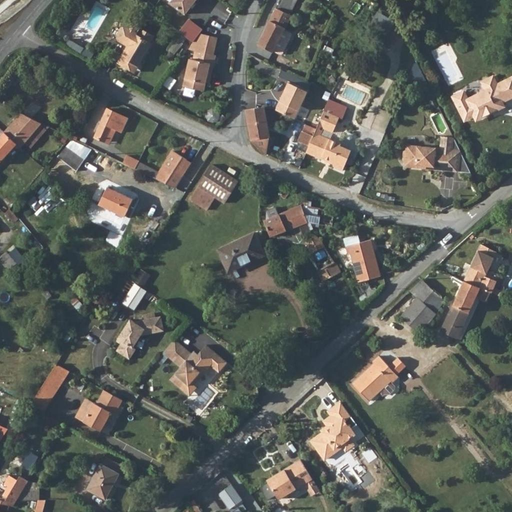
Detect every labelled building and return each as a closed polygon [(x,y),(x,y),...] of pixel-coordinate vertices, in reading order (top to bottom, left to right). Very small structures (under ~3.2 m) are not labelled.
[(166,0),(165,2),(180,15),(191,0),(166,0)] [(291,2),(285,0),(280,0),(277,6),(287,10),(291,2)] [(292,16),(276,9),(258,45),(273,52),(274,50),(285,28),(292,16)] [(381,11),(371,25),(388,35),(397,21),(381,11)] [(153,34),(129,21),(126,26),(123,25),(119,27),(116,33),(118,39),(127,44),(117,62),(134,71),(153,34)] [(292,32),(285,28),(274,50),(281,54),(283,53),(293,35),(292,32)] [(185,58),(180,85),(203,89),(204,83),(208,84),(215,36),(197,33),(190,42),(188,49),(192,51),(191,59),(185,58)] [(72,39),(68,44),(82,54),(86,49),(72,39)] [(511,78),(498,85),(494,77),(493,78),(484,82),(488,90),(469,100),(465,92),(455,96),(467,120),(474,116),(481,118),(500,109),(502,102),(511,96),(511,78)] [(296,119),(308,90),(289,82),(276,111),(296,119)] [(467,120),(455,96),(454,97),(465,121),(467,120)] [(349,107),(329,99),(325,110),(341,117),(344,118),(349,107)] [(264,107),(246,109),(252,139),(264,153),(267,154),(270,136),(264,107)] [(107,108),(95,136),(106,141),(112,126),(117,129),(122,131),(128,118),(107,108)] [(390,125),(393,112),(379,109),(376,126),(380,127),(381,123),(390,125)] [(341,117),(325,110),(308,152),(323,159),(324,156),(333,160),(336,166),(344,170),(353,149),(342,145),(343,143),(322,134),(325,127),(335,132),(341,117)] [(22,113),(4,132),(18,144),(21,147),(41,123),(22,113)] [(112,126),(106,141),(111,143),(117,129),(112,126)] [(0,163),(18,144),(4,132),(0,136),(0,163)] [(81,171),(93,148),(71,137),(51,175),(62,180),(70,166),(81,171)] [(405,162),(404,167),(422,169),(422,166),(433,167),(432,170),(441,171),(442,169),(458,170),(458,173),(470,174),(454,140),(441,139),(440,149),(406,146),(406,151),(404,152),(403,160),(405,162)] [(136,168),(162,180),(165,174),(174,179),(186,158),(172,150),(160,172),(139,162),(136,168)] [(126,156),(123,162),(136,168),(139,162),(126,156)] [(174,179),(180,182),(192,162),(186,158),(174,179)] [(239,181),(212,165),(190,200),(208,211),(216,198),(224,203),(239,181)] [(133,198),(107,187),(100,205),(125,216),(133,198)] [(14,196),(7,204),(11,209),(19,200),(14,196)] [(303,206),(264,220),(271,236),(298,226),(303,235),(312,231),(308,222),(303,206)] [(334,225),(334,210),(303,206),(308,222),(334,225)] [(233,270),(267,251),(255,231),(221,250),(233,270)] [(344,239),(348,255),(351,254),(354,264),(359,282),(381,276),(371,240),(360,243),(358,235),(344,239)] [(325,281),(340,273),(341,272),(320,239),(317,236),(306,241),(311,252),(309,254),(325,281)] [(485,278),(486,277),(489,270),(497,251),(481,244),(469,271),(485,278)] [(9,255),(17,265),(20,263),(11,252),(9,255)] [(345,266),(354,264),(351,254),(348,255),(342,256),(345,266)] [(17,265),(9,255),(3,259),(11,269),(17,265)] [(143,269),(138,281),(144,283),(149,272),(143,269)] [(469,271),(465,280),(490,292),(492,293),(496,282),(486,277),(485,278),(469,271)] [(444,301),(440,295),(422,279),(410,290),(417,297),(426,304),(422,310),(428,314),(431,309),(436,313),(444,301)] [(137,284),(130,280),(118,299),(124,303),(137,284)] [(487,299),(490,292),(465,280),(445,323),(460,331),(477,295),(487,299)] [(135,310),(147,291),(137,284),(124,303),(135,310)] [(426,304),(417,297),(405,310),(421,323),(426,325),(433,317),(428,314),(422,310),(426,304)] [(420,332),(426,325),(421,323),(405,310),(400,315),(420,332)] [(162,317),(150,319),(145,320),(135,322),(131,319),(119,338),(124,341),(117,351),(130,359),(137,349),(134,347),(142,335),(165,332),(162,317)] [(206,346),(198,355),(196,358),(192,354),(175,340),(164,353),(181,367),(169,380),(176,386),(182,380),(188,386),(198,373),(204,373),(211,366),(219,373),(227,364),(206,346)] [(391,381),(397,375),(378,354),(372,360),(373,362),(353,380),(369,398),(390,380),(391,381)] [(73,370),(59,362),(50,375),(64,384),(73,370)] [(197,388),(193,385),(204,373),(198,373),(188,386),(182,380),(176,386),(188,397),(197,388)] [(64,384),(50,375),(40,392),(54,400),(64,384)] [(116,415),(125,400),(107,390),(98,404),(96,403),(85,420),(102,431),(113,413),(116,415)] [(40,392),(31,406),(46,414),(54,400),(40,392)] [(89,398),(78,416),(85,420),(96,403),(89,398)] [(331,424),(312,438),(326,456),(344,442),(342,440),(349,434),(355,430),(345,417),(352,412),(342,398),(329,408),(333,413),(326,418),(331,424)] [(1,425),(0,426),(0,442),(9,429),(1,425)] [(342,440),(344,442),(348,446),(354,441),(349,434),(342,440)] [(306,480),(314,476),(302,456),(269,477),(281,496),(306,480)] [(118,474),(101,465),(88,490),(105,499),(118,474)] [(0,498),(0,503),(5,504),(14,506),(18,500),(23,491),(29,481),(21,475),(4,500),(0,498)] [(321,488),(314,476),(306,480),(313,492),(321,488)] [(241,500),(229,484),(216,493),(227,510),(241,500)] [(40,492),(23,491),(18,500),(39,500),(40,492)]
